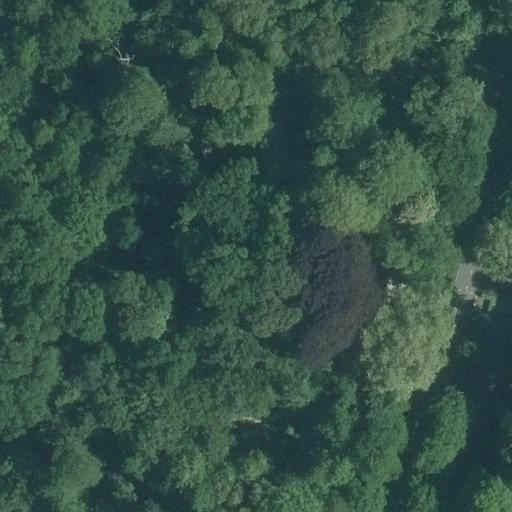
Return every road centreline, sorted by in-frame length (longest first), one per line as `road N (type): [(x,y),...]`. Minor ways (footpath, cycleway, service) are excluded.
road 1 (primary): [(511,136),(389,511)]
road 2 (primary): [(438,511),(511,286)]
